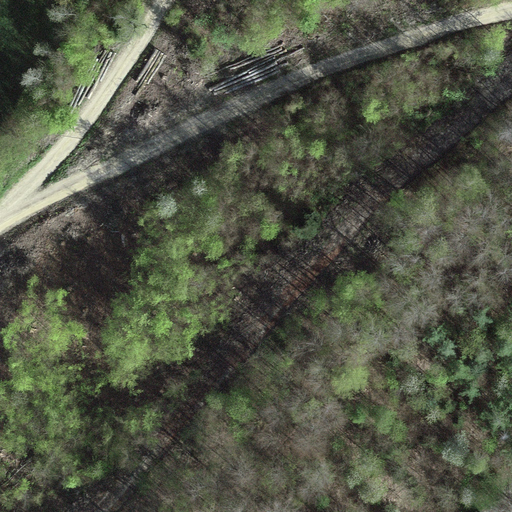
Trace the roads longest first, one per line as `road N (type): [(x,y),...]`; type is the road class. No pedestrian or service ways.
road 1 (track): [(511,10),(323,68),(0,217)]
road 2 (track): [(0,209),(65,139),(166,0)]
